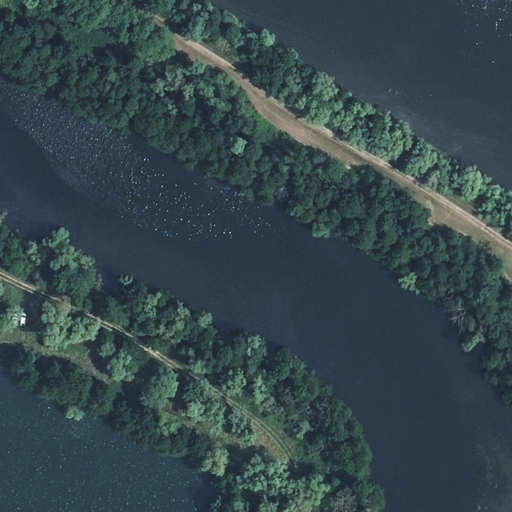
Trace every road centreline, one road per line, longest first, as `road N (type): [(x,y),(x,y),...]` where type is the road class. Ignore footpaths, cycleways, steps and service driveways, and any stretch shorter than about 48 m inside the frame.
road 1 (track): [(511,250),(124,0)]
road 2 (track): [(306,511),(291,454),(247,411),(151,347),(0,271)]
